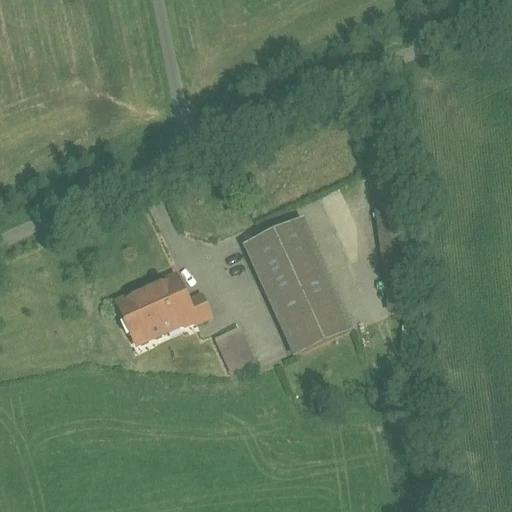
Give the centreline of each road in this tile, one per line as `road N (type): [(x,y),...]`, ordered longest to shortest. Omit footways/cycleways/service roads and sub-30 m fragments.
road 1 (unclassified): [(511,15),(189,164)]
road 2 (unclassified): [(189,164),(0,245)]
road 3 (unclassified): [(189,164),(157,0)]
